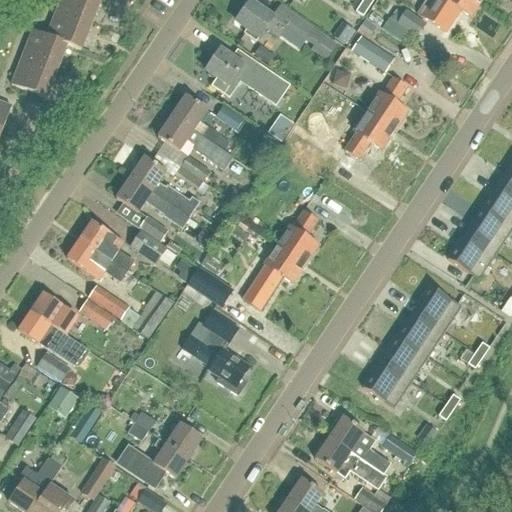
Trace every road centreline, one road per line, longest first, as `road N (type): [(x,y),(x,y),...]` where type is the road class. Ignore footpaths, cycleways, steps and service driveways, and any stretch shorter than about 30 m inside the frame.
road 1 (residential): [(213,511),(511,68)]
road 2 (residential): [(0,280),(189,0)]
